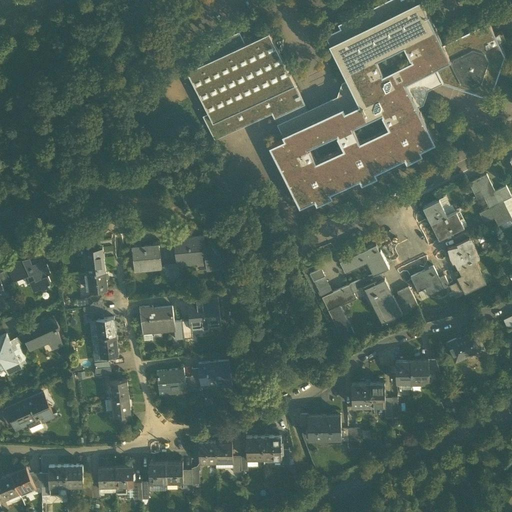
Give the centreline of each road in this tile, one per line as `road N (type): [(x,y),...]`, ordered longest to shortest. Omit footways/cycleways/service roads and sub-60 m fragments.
road 1 (residential): [(511,306),(401,335),(285,409),(189,428),(160,442)]
road 2 (residential): [(300,511),(511,412)]
road 3 (residential): [(160,442),(126,319),(111,217)]
road 4 (residential): [(511,139),(397,198),(395,215),(417,258)]
road 5 (residential): [(160,442),(0,446)]
